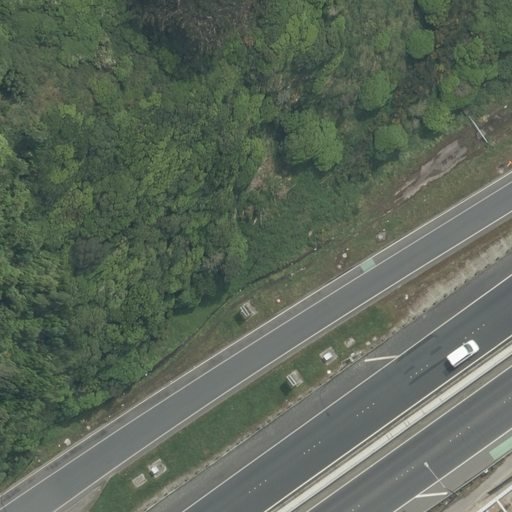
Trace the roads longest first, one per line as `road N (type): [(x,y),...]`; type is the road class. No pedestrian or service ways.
road 1 (trunk): [(8,511),(224,369),(511,197)]
road 2 (motorway): [(225,511),(511,304)]
road 3 (trunk): [(511,398),(349,511)]
